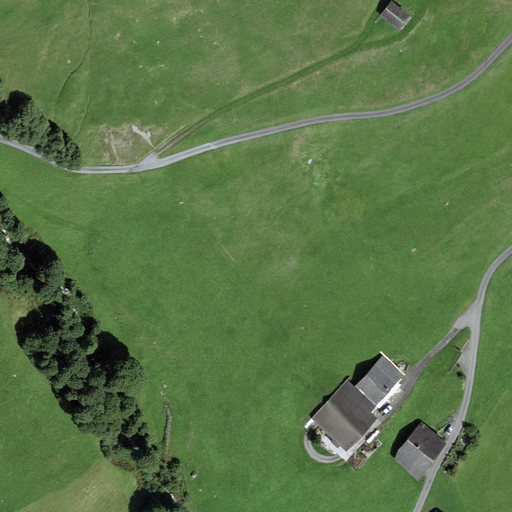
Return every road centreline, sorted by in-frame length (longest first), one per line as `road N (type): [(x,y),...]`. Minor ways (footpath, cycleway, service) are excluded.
road 1 (unclassified): [(144,167),(448,92),(511,35)]
road 2 (track): [(144,167),(214,113),(353,47),(402,35),(418,15)]
road 3 (unclassified): [(511,248),(482,284),(460,415),(414,511)]
